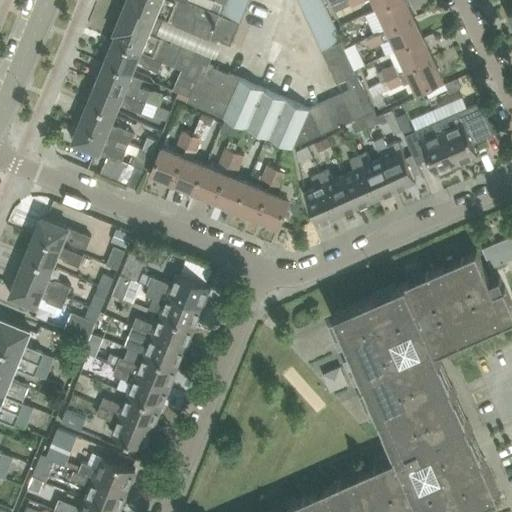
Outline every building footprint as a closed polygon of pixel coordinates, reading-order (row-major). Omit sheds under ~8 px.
[(208,63),(217,41),(209,37),(210,35),(213,36),(217,25),(221,15),(186,0),(128,0),(124,11),(115,32),(117,33),(115,39),(163,59),(163,60),(182,68),(180,74),(196,81),(193,88),(190,96),(189,95),(187,99),(220,113),(236,75),(208,63)] [(186,0),(221,15),(222,14),(226,3),(227,0),(186,0)] [(245,10),(248,0),(227,0),(226,3),(245,10)] [(325,3),(323,0),(302,0),(300,1),(305,13),(325,3)] [(415,15),(407,0),(393,0),(379,7),(389,27),(415,15)] [(240,21),(245,10),(226,3),(222,14),(240,21)] [(331,14),(325,3),(305,13),(311,24),(331,14)] [(235,32),(240,21),(222,14),(221,15),(217,25),(235,32)] [(336,26),(331,14),(311,24),(316,35),(336,26)] [(381,31),(368,37),(371,46),(385,39),(393,36),(398,48),(424,36),(415,15),(389,27),(381,31)] [(230,43),(235,32),(217,25),(213,36),(230,43)] [(341,37),(340,34),(336,26),(316,35),(321,47),(341,37)] [(408,68),(434,56),(424,36),(398,48),(391,51),(396,63),(383,69),(378,71),(382,80),(408,68)] [(347,48),(346,46),(341,37),(321,47),(326,58),(347,48)] [(163,59),(115,39),(107,60),(98,81),(146,101),(150,91),(140,87),(143,78),(132,74),(133,71),(138,60),(144,62),(143,63),(159,70),(163,60),(163,59)] [(356,42),(346,46),(347,48),(352,60),(355,67),(365,62),(356,42)] [(352,60),(347,48),(326,58),(332,69),(352,60)] [(444,77),(434,56),(408,68),(382,80),(370,86),(374,95),(412,77),(418,89),(444,77)] [(355,67),(352,60),(332,69),(337,81),(346,76),(357,71),(355,67)] [(362,113),(374,108),(357,71),(346,76),(351,87),(319,102),(330,128),(350,119),(362,113)] [(196,81),(180,74),(177,82),(193,88),(196,81)] [(243,124),(260,85),(236,75),(220,113),(227,117),(243,124)] [(146,101),(98,81),(90,101),(82,121),(120,136),(119,139),(129,143),(133,132),(112,123),(117,112),(120,102),(142,111),(146,101)] [(190,96),(193,88),(177,82),(174,88),(180,90),(178,96),(187,99),(189,95),(190,96)] [(266,133),(282,95),(260,85),(243,124),(246,125),(262,132),(266,133)] [(320,132),(309,106),(282,95),(266,133),(292,145),(320,132)] [(481,101),(439,119),(458,162),(478,153),(473,142),(495,132),(481,101)] [(330,128),(319,102),(309,106),(320,132),(330,128)] [(393,107),(385,111),(377,114),(374,108),(362,113),(368,126),(380,120),(382,121),(386,121),(389,120),(394,132),(403,129),(393,107)] [(241,135),(246,125),(243,124),(227,117),(222,127),(241,135)] [(458,162),(439,119),(405,134),(417,162),(429,157),(436,171),(458,162)] [(122,160),(129,143),(119,139),(120,136),(82,121),(74,141),(119,159),(122,160)] [(188,147),(193,133),(184,129),(178,143),(188,147)] [(197,151),(202,137),(194,134),(193,133),(188,147),(197,151)] [(417,180),(409,162),(403,148),(403,149),(398,138),(389,142),(386,134),(375,139),(384,157),(383,157),(397,189),(417,180)] [(309,144),(298,149),(300,160),(314,154),(309,144)] [(148,170),(155,152),(140,145),(133,164),(145,169),(148,170)] [(184,155),(163,146),(152,172),(173,181),(184,155)] [(230,164),(235,151),(226,147),(221,160),(230,164)] [(245,155),(235,151),(230,164),(239,168),(245,155)] [(397,189),(383,157),(372,162),(368,151),(359,155),(378,197),(397,189)] [(205,164),(184,155),(173,181),(194,190),(205,164)] [(378,197),(359,155),(350,159),(355,170),(344,174),(359,206),(378,197)] [(114,163),(110,175),(121,179),(127,182),(127,183),(138,188),(145,169),(133,164),(132,164),(122,160),(119,159),(117,164),(114,163)] [(215,199),(227,172),(205,164),(194,190),(215,199)] [(272,181),(277,168),(269,164),(263,178),(272,181)] [(285,172),(277,168),(272,181),(281,186),(287,172),(285,172)] [(359,206),(344,174),(334,179),(329,168),(321,172),(340,214),(359,206)] [(236,208),(248,181),(236,176),(227,172),(215,199),(236,208)] [(340,214),(321,172),(312,176),(317,187),(306,191),(306,192),(320,223),(340,214)] [(257,216),(269,190),(248,181),(236,208),(257,216)] [(278,225),(290,199),(278,194),(269,190),(257,216),(278,225)] [(43,216),(35,235),(62,246),(66,237),(87,246),(91,236),(43,216)] [(511,234),(483,248),(491,267),(511,258),(511,234)] [(62,246),(35,235),(27,255),(54,266),(58,256),(79,265),(83,255),(62,246)] [(126,250),(114,246),(107,263),(119,268),(126,250)] [(484,455),(442,360),(438,351),(442,350),(457,337),(460,343),(461,342),(511,319),(511,299),(501,275),(491,280),(478,250),(465,255),(463,255),(466,262),(445,264),(429,271),(429,270),(428,271),(430,277),(410,279),(335,313),(339,322),(333,325),(343,348),(349,346),(355,358),(349,361),(359,384),(365,382),(370,394),(364,396),(375,420),(381,417),(398,456),(395,457),(379,470),(377,464),(375,465),(376,465),(359,473),(344,486),(341,480),(324,489),(309,502),(306,495),(304,496),(305,497),(289,504),(279,511),(271,511),(269,511),(443,511),(447,510),(450,511),(461,511),(501,495),(498,488),(484,455)] [(130,252),(121,273),(132,278),(137,280),(145,258),(130,252)] [(50,277),(54,266),(27,255),(19,274),(67,294),(71,285),(50,277)] [(104,272),(100,284),(110,288),(115,276),(104,272)] [(179,272),(174,284),(152,275),(148,284),(150,285),(202,306),(210,285),(179,272)] [(124,296),(132,278),(121,273),(113,292),(124,296)] [(67,294),(19,274),(11,294),(38,304),(41,297),(63,306),(67,294)] [(194,326),(202,306),(150,285),(146,294),(154,297),(150,307),(151,307),(151,308),(163,313),(194,326)] [(107,296),(96,292),(92,304),(102,308),(107,296)] [(97,320),(102,308),(92,304),(87,316),(97,320)] [(194,326),(163,313),(158,324),(138,316),(134,325),(186,346),(194,326)] [(1,317),(0,319),(0,346),(51,367),(55,357),(26,345),(32,330),(1,317)] [(178,366),(186,346),(134,325),(130,334),(139,337),(134,348),(178,366)] [(17,366),(24,369),(47,378),(51,367),(0,346),(0,374),(12,379),(17,366)] [(169,386),(178,366),(134,348),(130,359),(121,356),(117,365),(169,386)] [(161,406),(169,386),(117,365),(114,374),(122,377),(134,382),(130,393),(161,406)] [(35,407),(13,398),(5,395),(12,379),(0,374),(0,405),(30,418),(35,407)] [(153,426),(161,406),(130,393),(126,402),(113,397),(106,394),(101,405),(113,409),(113,410),(153,426)] [(0,416),(4,419),(26,427),(30,418),(0,405),(0,416)] [(145,447),(153,426),(113,410),(113,409),(101,405),(98,414),(118,422),(113,434),(145,447)] [(62,421),(82,429),(87,417),(67,409),(62,421)] [(47,454),(47,455),(56,459),(66,463),(78,434),(59,426),(47,454)] [(15,457),(0,450),(0,463),(10,468),(15,457)] [(48,480),(56,459),(47,455),(42,453),(33,474),(48,480)] [(80,469),(80,470),(127,489),(136,469),(104,456),(100,468),(88,463),(84,462),(80,469)] [(0,475),(6,478),(10,468),(0,463),(0,475)] [(119,509),(127,489),(80,470),(80,471),(75,469),(72,478),(92,486),(88,497),(119,509)] [(83,508),(60,498),(57,507),(63,509),(63,510),(67,511),(118,511),(119,509),(88,497),(83,508)]
